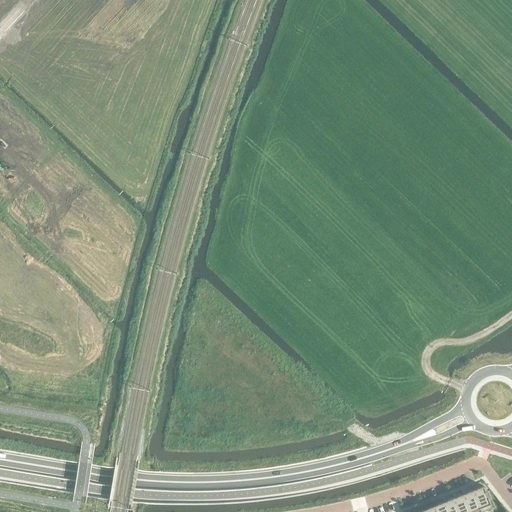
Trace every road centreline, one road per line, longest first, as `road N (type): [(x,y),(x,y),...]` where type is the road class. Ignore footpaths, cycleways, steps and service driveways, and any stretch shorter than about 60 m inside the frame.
road 1 (secondary): [(414,439),(328,466),(241,480),(142,479),(0,458)]
road 2 (residential): [(511,501),(487,468),(473,463),(321,511)]
road 3 (track): [(468,388),(431,374),(427,352),(511,314)]
